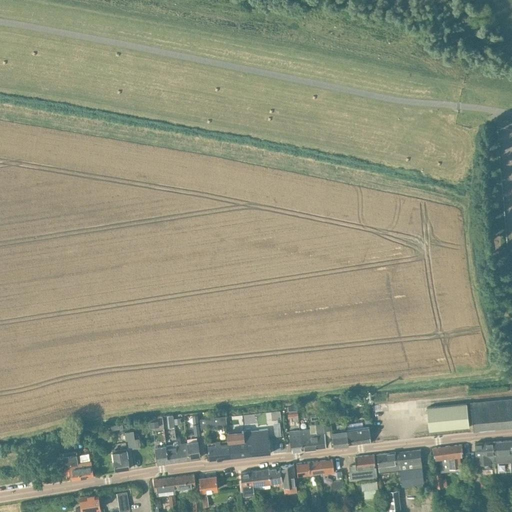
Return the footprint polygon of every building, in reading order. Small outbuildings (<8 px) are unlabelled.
[(472,431),(511,427),(511,397),(470,402),(472,431)] [(428,431),(469,427),(466,403),(426,407),(428,431)] [(225,416),(199,419),(201,429),(227,425),(226,422),(225,416)] [(323,431),(323,425),(323,422),(315,423),(316,428),(310,429),(310,428),(299,429),(301,449),(325,447),(323,431)] [(348,444),(346,429),(331,431),(331,424),(323,425),(323,431),(325,447),(348,444)] [(346,429),(348,444),(370,441),(368,426),(346,429)] [(227,443),(225,443),(227,453),(227,458),(246,455),(270,453),(270,445),(268,428),(244,431),(244,430),(226,432),(227,443)] [(291,451),(301,449),(299,429),(288,431),(291,451)] [(74,439),(82,438),(81,430),(73,431),(74,436),(74,439)] [(133,431),(124,432),(125,441),(127,440),(129,449),(136,448),(134,439),(133,431)] [(189,459),(187,442),(180,443),(180,437),(175,438),(176,442),(179,460),(189,459)] [(187,442),(189,459),(200,457),(197,440),(187,442)] [(214,444),(206,445),(208,460),(227,458),(227,453),(225,443),(220,443),(220,440),(214,441),(214,444)] [(493,441),(495,467),(495,473),(511,471),(511,457),(511,440),(493,441)] [(487,469),(495,467),(493,441),(474,442),(475,463),(476,468),(480,469),(483,469),(487,469)] [(167,462),(179,460),(176,442),(173,442),(174,444),(165,446),(167,462)] [(447,445),(446,446),(447,456),(448,464),(448,467),(448,468),(449,471),(450,471),(450,470),(458,469),(458,471),(461,471),(460,467),(460,464),(459,456),(462,455),(461,444),(447,445)] [(157,463),(167,462),(165,446),(154,447),(157,463)] [(129,469),(126,449),(112,452),(113,462),(110,463),(111,467),(114,466),(115,471),(129,469)] [(423,482),(420,457),(419,449),(376,454),(377,464),(378,472),(399,470),(401,485),(423,482)] [(70,480),(80,478),(78,464),(76,454),(63,456),(65,475),(70,475),(70,480)] [(78,464),(80,478),(93,477),(91,460),(83,462),(82,454),(76,454),(78,464)] [(377,489),(376,480),(375,464),(374,454),(354,456),(355,464),(348,464),(350,478),(346,478),(347,483),(361,481),(362,490),(377,489)] [(31,461),(30,458),(23,459),(24,461),(24,464),(25,467),(25,471),(38,468),(36,460),(31,461)] [(313,461),(315,472),(323,471),(323,473),(333,472),(331,459),(313,461)] [(297,474),(315,472),(313,461),(296,463),(297,474)] [(280,467),(282,486),(284,486),(285,494),(296,493),(293,464),(280,466),(280,467)] [(279,486),(282,486),(280,467),(269,469),(271,481),(279,480),(279,486)] [(253,484),(271,481),(269,469),(251,471),(253,488),(254,487),(253,484)] [(243,489),(253,488),(251,471),(241,473),(243,489)] [(435,487),(443,486),(441,473),(433,474),(435,487)] [(194,474),(174,476),(175,488),(195,486),(194,474)] [(174,476),(154,479),(154,481),(155,491),(156,490),(156,496),(175,493),(174,488),(175,488),(174,476)] [(207,477),(199,478),(201,491),(209,490),(218,488),(216,476),(207,477)] [(383,511),(400,511),(398,489),(381,491),(383,511)] [(126,492),(116,493),(119,511),(129,510),(126,492)] [(76,511),(101,511),(98,493),(79,496),(81,508),(76,508),(76,511)] [(320,493),(311,495),(313,507),(322,505),(320,493)] [(170,510),(177,509),(175,495),(168,496),(170,510)] [(192,511),(201,511),(200,499),(192,500),(192,511)]
